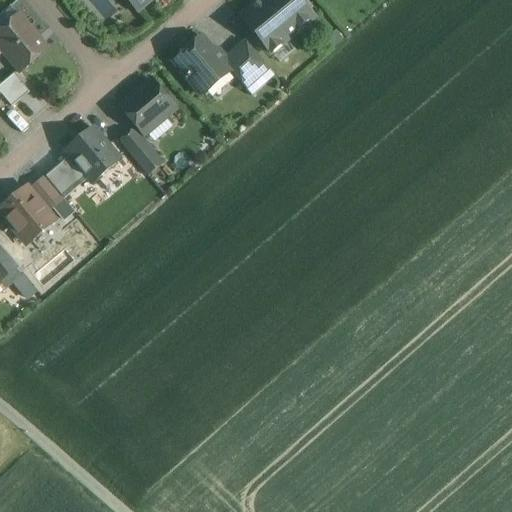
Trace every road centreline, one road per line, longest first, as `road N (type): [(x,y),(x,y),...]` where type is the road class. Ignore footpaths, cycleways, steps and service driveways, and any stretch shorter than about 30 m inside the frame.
road 1 (residential): [(0,402),(124,511)]
road 2 (residential): [(0,169),(115,75)]
